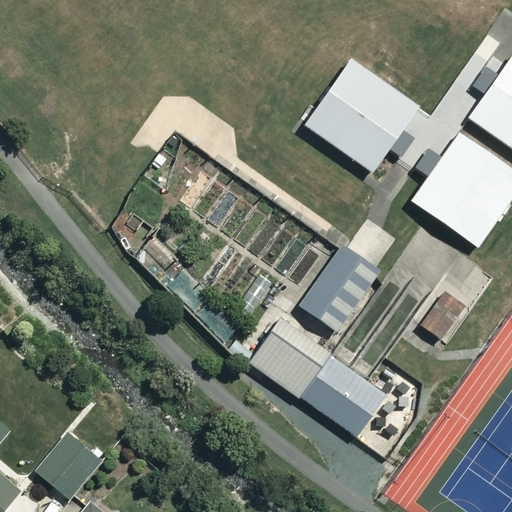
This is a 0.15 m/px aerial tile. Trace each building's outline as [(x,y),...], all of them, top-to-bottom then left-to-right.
[(511,53),(466,117),(511,148),(511,53)] [(416,109),(345,61),(312,109),(301,126),(372,174),(416,109)] [(511,201),(511,176),(453,136),(408,201),(479,249),(511,201)] [(382,278),(344,251),(302,310),(340,337),(382,278)] [(467,309),(445,294),(421,328),(443,343),(467,309)] [(381,398),(279,322),(246,366),(348,441),(381,398)] [(103,464),(69,436),(37,476),(72,503),(103,464)] [(0,511),(8,511),(24,493),(0,473),(0,445),(3,441),(0,438),(0,511)]
